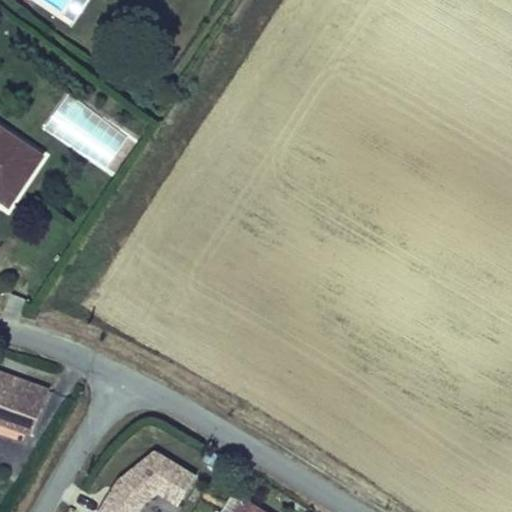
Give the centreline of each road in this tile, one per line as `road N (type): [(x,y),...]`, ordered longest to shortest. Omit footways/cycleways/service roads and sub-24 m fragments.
road 1 (tertiary): [(128,379),(361,511)]
road 2 (residential): [(41,511),(95,415),(128,379)]
road 3 (tertiary): [(0,329),(128,379)]
